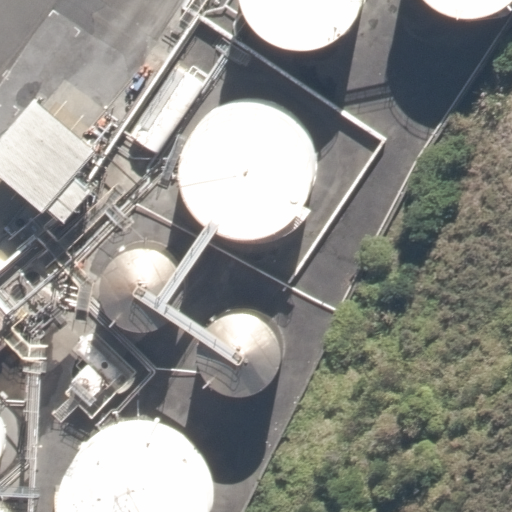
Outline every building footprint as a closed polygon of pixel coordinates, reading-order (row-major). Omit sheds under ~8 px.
[(251,0),(253,4),(258,15),(265,24),(273,32),(283,39),(293,44),(305,47),(316,48),(328,47),(340,44),(350,39),(360,33),(368,24),(375,15),(380,4),(381,0),(251,0)] [(511,0),(438,0),(446,7),(456,14),(466,19),(478,22),(489,23),(501,22),(511,19),(511,0)] [(86,171),(109,145),(48,93),(0,149),(0,151),(75,217),(102,186),(86,171)] [(272,97),(263,95),(251,94),(239,95),(228,98),(217,103),(208,110),(199,118),(192,128),(187,139),(184,150),(183,162),(184,174),(187,185),(192,196),(199,205),(207,214),(217,221),(228,226),(239,229),(251,230),(263,229),(274,226),(285,221),(294,214),(303,206),(310,196),(315,185),(318,174),(319,162),(318,150),(315,139),(310,128),(303,118),(295,110),(285,103),(274,98),(272,97)] [(165,318),(178,312),(188,302),(194,289),(196,275),(194,261),(186,249),(175,239),(162,234),(148,233),(134,237),(122,246),(114,257),(109,271),(110,285),(115,298),(124,309),(137,317),(151,320),(165,318)] [(0,274),(0,335),(30,309),(0,274)] [(261,384),(274,378),(285,368),(291,355),(293,341),(290,327),(283,315),(272,305),(259,300),(244,299),(230,303),(219,311),(210,323),(206,337),(207,351),(212,364),(221,375),(233,383),(247,386),(261,384)] [(0,461),(5,457),(9,452),(12,446),(13,439),(14,432),(14,425),(12,419),(9,413),(5,407),(1,402),(0,401),(0,461)] [(184,423),(169,415),(157,412),(144,411),(132,412),(119,415),(108,420),(98,427),(89,436),(81,446),(76,457),(72,469),(71,481),(72,494),(75,506),(77,511),(209,511),(210,511),(214,500),(216,487),(215,475),(213,462),(208,451),(202,440),(193,431),(184,423)]
